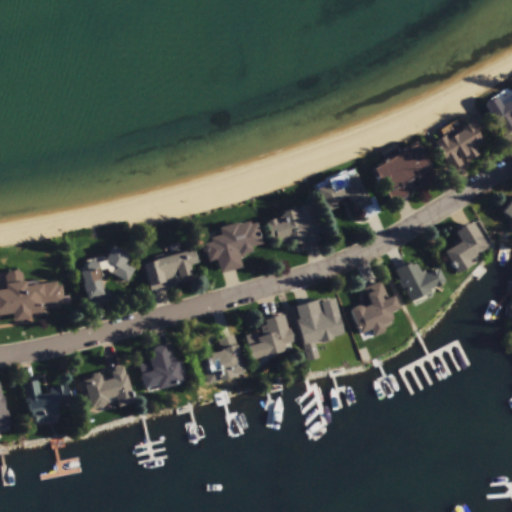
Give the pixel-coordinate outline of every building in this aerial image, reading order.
[(501,129),(496,132),(482,108),(493,101),(497,109),(505,105),(506,106),(511,102),(511,128),(503,133),(501,129)] [(467,131),(477,136),(479,141),(471,145),(477,156),(462,164),(457,155),(445,162),(437,148),(439,145),(442,145),(467,131)] [(417,146),(437,181),(421,190),(415,179),(401,187),(407,197),(392,206),(373,171),(417,146)] [(353,172),(361,190),(363,189),(368,202),(373,200),(379,215),(364,221),(360,211),(355,213),(352,205),(350,206),(348,201),(335,206),(337,210),(325,215),(316,192),(317,192),(316,188),(325,184),(324,182),(345,173),(346,176),(353,172)] [(511,220),(503,215),(511,200),(511,220)] [(310,207),(311,213),(313,212),(320,238),(319,238),(320,244),(302,249),(301,245),(289,249),(287,243),(276,247),(275,242),(271,244),(265,225),(281,220),(280,218),(283,217),(282,215),(293,212),(294,214),(296,214),(296,215),(299,214),(297,210),(310,207)] [(202,245),(220,240),(218,233),(244,225),(245,230),(250,229),(256,251),(251,253),(252,257),(239,261),(238,256),(235,257),(239,272),(216,278),(212,263),(208,265),(202,245)] [(459,234),(472,227),(489,256),(457,275),(445,255),(456,249),(454,244),(462,239),(459,234)] [(113,249),(130,258),(125,267),(135,272),(126,285),(110,276),(102,279),(99,283),(103,296),(109,294),(111,301),(105,303),(106,306),(90,310),(81,275),(87,273),(85,269),(88,265),(93,263),(97,266),(105,264),(113,249)] [(191,253),(196,268),(188,270),(192,282),(149,294),(141,267),(191,253)] [(415,264),(420,275),(424,273),(426,276),(438,271),(445,285),(435,290),(435,288),(428,291),(430,295),(410,305),(406,297),(403,298),(397,285),(399,284),(395,274),(415,264)] [(57,284),(58,288),(63,288),(64,299),(70,299),(71,306),(65,307),(64,307),(64,310),(48,313),(48,318),(14,323),(12,316),(0,317),(0,292),(3,292),(3,287),(5,286),(5,279),(9,274),(18,273),(23,277),(23,284),(26,284),(26,289),(57,284)] [(380,284),(387,301),(393,298),(399,312),(390,316),(393,323),(381,327),(384,333),(373,337),(371,331),(358,336),(348,312),(369,303),(363,291),(380,284)] [(323,303),(337,311),(332,319),(337,328),(337,336),(341,339),(336,347),(332,345),(325,350),(316,350),(314,354),(305,350),(307,344),(302,338),(303,329),(298,326),(304,314),(312,317),(315,315),(317,315),(323,303)] [(284,318),(293,351),(251,363),(244,339),(260,334),(258,325),(284,318)] [(233,337),(245,374),(207,386),(201,368),(207,367),(205,361),(210,360),(209,357),(221,353),(218,342),(233,337)] [(171,346),(176,364),(182,362),(186,380),(182,381),(183,386),(157,394),(156,388),(144,391),(140,376),(141,376),(139,368),(149,365),(148,361),(153,359),(151,352),(171,346)] [(123,369),(134,405),(117,410),(114,400),(107,402),(108,406),(90,411),(86,396),(82,397),(78,385),(90,382),(89,378),(99,375),(101,381),(108,380),(106,373),(123,369)] [(38,382),(41,398),(51,396),(50,391),(67,387),(71,406),(56,409),(59,420),(32,427),(22,386),(38,382)] [(0,388),(1,388),(11,430),(0,432),(0,388)]
